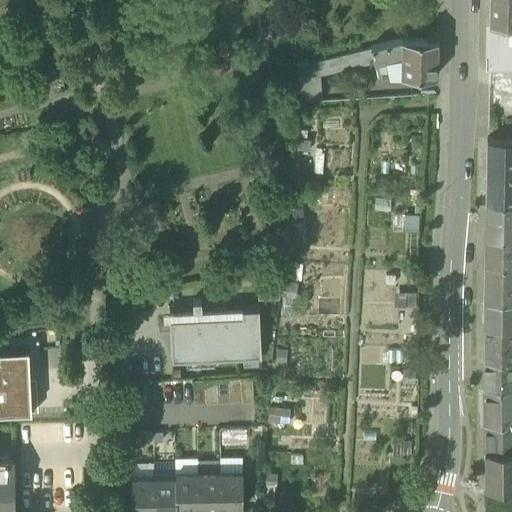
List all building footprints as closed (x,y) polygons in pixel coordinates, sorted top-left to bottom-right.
[(511,24),(511,0),(488,0),(489,25),(511,24)] [(488,64),(511,63),(511,24),(489,25),(488,64)] [(339,70),(400,56),(400,40),(335,55),(339,70)] [(437,40),(400,40),(400,56),(400,75),(437,76),(437,40)] [(297,65),(300,101),(322,100),(317,60),(297,65)] [(485,175),(487,175),(511,175),(511,139),(486,140),(485,175)] [(486,202),(511,202),(511,175),(487,175),(486,202)] [(511,202),(486,202),(486,237),(511,237),(511,202)] [(391,210),(390,227),(416,228),(417,211),(391,210)] [(511,243),(485,244),(485,264),(511,264),(511,243)] [(511,264),(485,264),(485,299),(511,299),(511,264)] [(256,272),(258,298),(278,296),(282,268),(256,272)] [(224,294),(200,295),(200,298),(201,307),(201,309),(224,308),(224,294)] [(192,298),(193,307),(201,307),(200,298),(192,298)] [(163,310),(163,317),(169,317),(242,313),(242,306),(224,308),(201,309),(163,310)] [(169,317),(171,357),(260,353),(258,306),(242,306),(242,313),(169,317)] [(511,306),(484,306),(484,326),(511,326),(511,306)] [(511,326),(484,326),(484,361),(511,361),(511,326)] [(0,409),(31,408),(28,346),(0,347),(0,409)] [(511,366),(484,366),(484,389),(511,388),(511,366)] [(193,379),(194,403),(254,399),(252,375),(193,379)] [(511,388),(484,389),(484,423),(511,422),(511,388)] [(245,439),(244,424),(219,425),(220,440),(245,439)] [(485,451),(511,450),(511,428),(484,429),(485,451)] [(511,450),(485,451),(485,485),(511,484),(511,450)] [(0,511),(13,511),(13,457),(0,457),(0,511)] [(176,511),(177,509),(198,509),(198,470),(175,471),(175,475),(176,511)] [(198,509),(220,508),(220,470),(198,470),(198,509)] [(242,470),(220,470),(220,508),(243,508),(242,470)] [(131,511),(154,511),(154,475),(131,475),(131,511)] [(154,511),(176,511),(175,475),(154,475),(154,511)]
